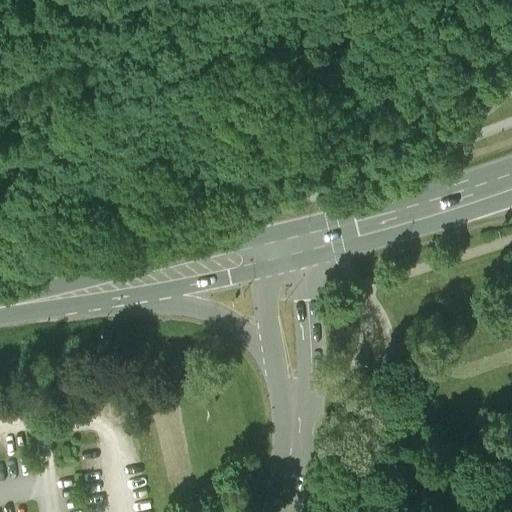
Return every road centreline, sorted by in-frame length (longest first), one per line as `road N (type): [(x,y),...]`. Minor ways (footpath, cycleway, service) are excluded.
road 1 (tertiary): [(281,511),(311,429),(307,301),(296,245)]
road 2 (tertiary): [(53,300),(204,310),(240,330),(277,370)]
road 3 (primary): [(296,245),(511,182)]
road 4 (primary): [(53,300),(257,254)]
road 5 (tertiary): [(277,370),(276,511)]
